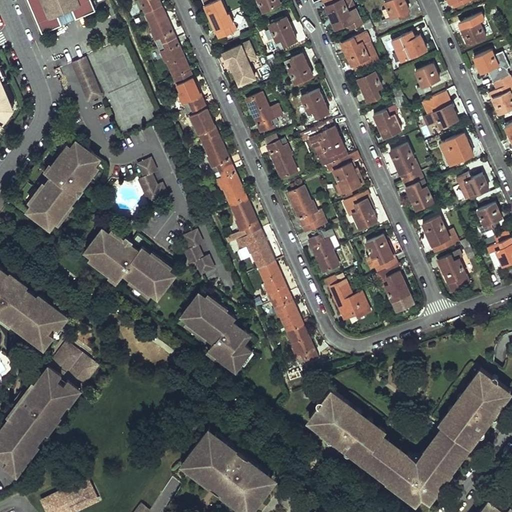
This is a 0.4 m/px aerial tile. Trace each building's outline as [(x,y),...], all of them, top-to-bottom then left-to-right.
[(29,0),(43,32),(63,24),(58,11),(71,6),(76,18),(96,9),(92,0),(29,0)] [(162,5),(159,0),(141,0),(146,11),(162,5)] [(204,0),(220,36),(237,29),(234,22),(230,12),(228,13),(222,0),(204,0)] [(259,0),(265,10),(281,2),(280,0),(259,0)] [(349,10),(344,0),(339,0),(327,6),(330,13),(333,12),(336,19),(333,20),(336,27),(354,19),(354,18),(360,16),(357,7),(349,10)] [(406,0),(387,0),(386,0),(388,6),(392,15),(386,18),(383,20),(385,25),(410,14),(407,9),(404,1),(406,0)] [(176,37),(162,5),(146,11),(154,28),(152,29),(157,38),(156,39),(158,45),(176,37)] [(496,5),(490,8),(492,13),(499,11),(496,5)] [(63,24),(76,18),(71,6),(58,11),(63,24)] [(392,15),(388,6),(382,9),(386,18),(392,15)] [(235,10),(230,12),(234,22),(240,20),(235,10)] [(485,18),(482,11),(471,16),(473,22),(465,26),(468,33),(465,34),(469,42),(487,34),(480,20),(485,18)] [(369,15),(362,17),(364,23),(371,20),(369,15)] [(290,24),(288,17),(270,24),(277,40),(282,38),(285,44),(297,39),(294,31),(291,32),(288,25),(290,24)] [(371,20),(364,23),(367,29),(374,26),(371,20)] [(365,32),(343,42),(346,49),(349,48),(352,55),(349,56),(353,64),(354,63),(364,58),(367,65),(380,59),(367,32),(366,33),(365,32)] [(409,39),(407,33),(396,38),(399,43),(404,42),(411,56),(428,48),(424,40),(421,41),(418,35),(409,39)] [(190,69),(176,37),(158,45),(161,51),(162,51),(166,61),(168,60),(175,76),(190,69)] [(258,57),(250,41),(227,51),(241,83),(256,76),(249,61),(258,57)] [(495,53),(493,48),(475,55),(478,64),(481,63),(484,70),(486,69),(493,66),(496,72),(508,67),(505,61),(508,59),(504,50),(495,53)] [(290,67),(297,82),(313,75),(309,67),(307,68),(304,61),(306,60),(303,53),(291,58),(294,65),(290,67)] [(64,66),(69,64),(66,56),(61,58),(64,66)] [(89,99),(102,93),(86,56),(73,62),(89,99)] [(275,57),(268,60),(271,66),(278,64),(275,57)] [(354,63),(357,70),(367,65),(364,58),(354,63)] [(437,70),(434,62),(417,70),(424,84),(418,87),(420,93),(432,88),(430,82),(438,78),(435,71),(437,70)] [(493,66),(486,69),(488,75),(496,72),(493,66)] [(205,101),(190,69),(175,76),(182,91),(181,92),(185,102),(184,102),(187,109),(193,106),(205,101)] [(383,85),(376,69),(359,77),(362,85),(365,84),(368,91),(366,92),(369,100),(381,94),(378,88),(383,85)] [(511,77),(510,73),(494,81),(497,88),(491,90),(493,97),(496,96),(499,102),(496,103),(500,112),(511,106),(511,77)] [(0,74),(0,122),(8,112),(5,106),(11,103),(0,74)] [(401,87),(394,90),(396,96),(404,93),(401,87)] [(323,95),(320,88),(303,96),(309,110),(309,111),(314,109),(317,116),(329,111),(326,102),(323,103),(320,97),(323,95)] [(270,107),(263,91),(248,98),(262,130),(278,122),(275,116),(271,107),(270,107)] [(395,105),(375,114),(385,136),(403,128),(396,113),(399,112),(397,108),(408,102),(404,93),(396,96),(392,98),(395,105)] [(449,97),(439,102),(441,107),(449,104),(452,111),(455,109),(452,102),(451,102),(449,97)] [(218,132),(205,101),(193,106),(193,108),(188,111),(190,115),(191,114),(195,124),(196,124),(203,139),(218,132)] [(441,107),(439,102),(427,107),(429,112),(423,115),(428,125),(439,120),(441,126),(459,118),(455,109),(452,111),(449,104),(441,107)] [(278,104),(271,107),(275,116),(282,113),(278,104)] [(306,111),(310,119),(317,116),(314,109),(309,111),(309,110),(306,111)] [(348,154),(332,118),(306,129),(301,132),(303,138),(311,135),(324,165),(326,164),(331,161),(348,154)] [(465,131),(447,139),(454,154),(449,156),(451,162),(463,157),(461,151),(469,148),(465,141),(468,139),(465,131)] [(233,164),(218,132),(203,139),(210,155),(209,155),(214,166),(219,164),(221,169),(233,164)] [(30,203),(26,208),(49,226),(54,220),(69,200),(70,202),(76,194),(75,193),(80,186),(81,187),(89,177),(85,175),(95,162),(99,156),(76,138),(70,144),(60,158),(57,155),(50,164),(51,165),(46,172),(50,175),(44,184),(30,203)] [(442,142),(449,156),(454,154),(447,139),(442,142)] [(469,148),(461,151),(463,157),(473,152),(471,147),(472,146),(468,139),(465,141),(469,148)] [(280,140),(268,145),(282,177),(298,170),(291,154),(292,154),(287,143),(283,145),(280,140)] [(60,158),(70,144),(67,142),(57,155),(60,158)] [(416,157),(409,142),(391,150),(395,158),(397,157),(401,164),(398,165),(404,179),(417,173),(411,159),(416,157)] [(357,150),(348,154),(351,161),(361,157),(357,150)] [(348,154),(331,161),(340,181),(344,191),(361,183),(351,161),(348,154)] [(152,156),(137,162),(143,175),(137,177),(149,204),(169,195),(162,180),(157,183),(152,172),(157,169),(152,156)] [(422,171),(416,157),(411,159),(417,173),(421,171),(422,171)] [(331,161),(326,164),(329,172),(331,171),(337,183),(340,181),(331,161)] [(98,165),(95,162),(85,175),(89,177),(89,178),(98,165)] [(247,196),(233,164),(221,169),(224,175),(219,177),(223,187),(225,187),(231,203),(247,196)] [(480,166),(470,171),(472,177),(481,173),(483,172),(480,166)] [(434,200),(421,171),(417,173),(404,179),(410,193),(413,192),(416,200),(414,201),(417,207),(434,200)] [(472,177),(470,171),(458,176),(467,197),(490,186),(484,172),(483,172),(481,173),(472,177)] [(26,200),(30,203),(44,184),(41,182),(26,200)] [(458,197),(464,195),(460,183),(454,185),(458,197)] [(289,192),(307,231),(328,222),(321,208),(317,210),(313,200),(311,201),(304,185),(289,192)] [(80,186),(75,193),(76,194),(78,195),(83,188),(81,187),(80,186)] [(351,205),(368,197),(371,196),(368,189),(343,200),(349,214),(354,212),(351,205)] [(261,228),(247,196),(231,203),(238,218),(237,219),(244,234),(261,228)] [(368,197),(351,205),(354,212),(361,226),(377,219),(368,197)] [(69,200),(54,220),(57,222),(72,203),(70,202),(69,200)] [(500,209),(496,200),(478,208),(485,223),(480,225),(482,232),(494,226),(491,221),(501,217),(497,210),(500,209)] [(448,229),(441,214),(424,222),(437,251),(460,240),(456,233),(451,236),(448,229)] [(109,230),(102,225),(84,249),(91,254),(103,263),(100,267),(109,274),(110,272),(117,277),(122,271),(130,277),(131,276),(150,290),(158,296),(175,272),(169,267),(158,260),(160,258),(150,251),(141,244),(138,248),(131,242),(123,236),(121,239),(109,230)] [(112,226),(109,230),(121,239),(123,236),(124,235),(112,226)] [(197,227),(183,233),(188,247),(184,249),(190,263),(195,261),(200,273),(215,267),(209,253),(203,256),(198,243),(203,241),(197,227)] [(453,227),(448,229),(451,236),(456,233),(453,227)] [(275,259),(261,228),(244,234),(252,251),(253,251),(260,266),(275,259)] [(509,228),(495,235),(497,240),(498,241),(511,236),(509,228)] [(333,229),(327,231),(334,247),(339,245),(333,229)] [(327,231),(310,239),(324,271),(340,264),(333,248),(334,247),(327,231)] [(233,232),(226,235),(229,242),(235,239),(233,232)] [(133,239),(126,233),(124,235),(123,236),(131,242),(133,239)] [(394,256),(384,233),(368,241),(374,254),(368,256),(372,265),(394,256)] [(490,237),(486,239),(488,244),(497,240),(495,235),(490,237)] [(503,264),(511,260),(511,235),(511,236),(498,241),(489,245),(492,252),(497,249),(503,264)] [(468,237),(461,240),(467,253),(474,250),(472,245),(468,237)] [(152,249),(150,251),(160,258),(158,260),(169,267),(171,264),(152,249)] [(460,249),(440,258),(453,288),(470,281),(460,257),(463,255),(460,249)] [(497,249),(492,252),(498,266),(503,264),(497,249)] [(103,263),(91,254),(88,259),(100,267),(103,263)] [(290,291),(275,259),(260,266),(267,282),(266,283),(270,292),(275,290),(277,297),(290,291)] [(403,267),(400,261),(393,264),(396,271),(400,269),(403,267)] [(12,274),(0,264),(0,310),(1,310),(8,315),(16,321),(24,327),(31,332),(32,330),(43,339),(46,334),(50,337),(63,320),(59,317),(62,314),(51,305),(52,304),(45,299),(38,293),(25,284),(12,274)] [(393,264),(377,272),(383,286),(386,285),(397,309),(414,302),(400,269),(396,271),(393,264)] [(12,274),(25,284),(27,281),(14,271),(12,274)] [(107,276),(114,281),(117,277),(110,272),(109,274),(107,276)] [(374,273),(365,276),(368,282),(376,278),(374,273)] [(336,274),(326,278),(328,283),(338,279),(336,274)] [(147,295),(150,290),(131,276),(130,277),(128,280),(147,295)] [(354,294),(347,279),(331,286),(345,317),(356,312),(358,315),(371,310),(363,290),(354,294)] [(38,293),(45,299),(47,296),(40,291),(38,293)] [(206,297),(199,291),(181,315),(188,321),(207,335),(206,337),(213,342),(208,348),(216,353),(215,355),(236,370),(240,364),(251,350),(243,345),(239,342),(246,332),(240,327),(231,321),(234,316),(226,310),(225,312),(206,297)] [(304,323),(290,291),(277,297),(273,299),(272,299),(275,305),(276,304),(280,315),(281,315),(288,330),(304,323)] [(208,294),(206,297),(225,312),(226,310),(227,309),(208,294)] [(59,317),(63,320),(69,312),(54,301),(52,304),(51,305),(62,314),(59,317)] [(231,321),(240,327),(243,323),(234,316),(231,321)] [(24,327),(16,321),(15,324),(22,330),(24,327)] [(207,335),(188,321),(185,324),(205,339),(206,337),(207,335)] [(301,362),(318,355),(304,323),(288,330),(295,345),(294,346),(299,357),(298,357),(301,362)] [(32,330),(31,332),(29,335),(43,346),(50,337),(46,334),(43,339),(32,330)] [(243,345),(251,335),(246,332),(239,342),(243,345)] [(99,364),(67,339),(48,363),(55,368),(53,371),(49,368),(38,383),(35,381),(33,379),(29,384),(32,386),(26,394),(23,391),(20,389),(13,398),(16,400),(20,402),(14,410),(11,407),(6,414),(11,417),(9,420),(3,428),(0,431),(0,456),(10,465),(13,462),(17,465),(26,454),(30,448),(37,440),(45,429),(58,411),(67,400),(76,388),(71,385),(74,381),(81,387),(99,364)] [(208,348),(206,351),(213,357),(215,355),(216,353),(208,348)] [(255,353),(251,350),(240,364),(245,367),(255,353)] [(46,366),(35,381),(38,383),(49,368),(46,366)] [(417,456),(383,430),(386,426),(379,421),(378,423),(349,402),(350,399),(333,386),(324,397),(323,396),(320,396),(318,397),(317,399),(318,401),(320,403),(312,413),(320,420),(318,424),(335,436),(338,433),(348,441),(347,443),(364,456),(366,454),(390,472),(387,477),(395,482),(396,480),(404,487),(403,489),(408,492),(412,492),(412,494),(423,493),(434,492),(434,491),(436,490),(441,484),(439,483),(446,473),(448,475),(453,468),(449,465),(468,441),(470,443),(484,424),(481,423),(486,416),(488,413),(490,415),(511,388),(480,366),(467,383),(469,385),(447,414),(445,413),(439,422),(441,423),(417,456)] [(71,385),(76,388),(67,400),(70,402),(81,387),(74,381),(71,385)] [(29,384),(23,391),(26,394),(32,386),(29,384)] [(20,402),(16,400),(11,407),(14,410),(20,402)] [(58,411),(45,429),(48,431),(61,413),(58,411)] [(320,420),(312,413),(309,417),(318,424),(320,420)] [(3,428),(9,420),(6,418),(0,426),(3,428)] [(210,436),(212,434),(216,429),(210,424),(204,431),(210,436)] [(238,446),(216,429),(212,434),(234,451),(238,446)] [(210,436),(204,431),(183,458),(206,476),(207,475),(212,479),(222,487),(227,491),(226,491),(250,510),(270,483),(264,478),(266,476),(244,459),(248,454),(238,446),(234,451),(212,434),(210,436)] [(37,440),(30,448),(33,451),(39,442),(37,440)] [(29,456),(26,454),(17,465),(13,462),(10,465),(18,470),(29,456)] [(270,471),(248,454),(244,459),(266,476),(270,471)] [(180,462),(203,480),(206,476),(183,458),(180,462)] [(264,478),(270,483),(276,476),(270,471),(266,476),(264,478)] [(88,476),(43,498),(49,511),(69,511),(98,498),(92,485),(88,476)] [(222,487),(212,479),(208,484),(214,488),(219,492),(222,487)] [(223,495),(244,511),(247,511),(250,510),(226,491),(223,495)] [(486,511),(495,500),(490,496),(481,509),(485,511),(486,511)] [(508,509),(495,500),(486,511),(511,511),(511,508),(510,507),(508,509)] [(148,511),(151,509),(143,503),(135,511),(148,511)]
